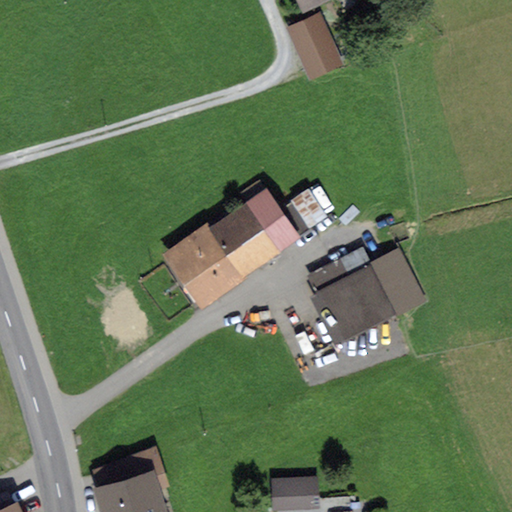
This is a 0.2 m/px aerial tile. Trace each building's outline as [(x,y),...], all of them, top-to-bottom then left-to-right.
[(298,0),(303,10),(326,0),(298,0)] [(307,73),(310,81),(345,66),(322,12),(287,27),(307,73)] [(227,211),(161,258),(164,263),(199,310),(301,237),(279,207),(263,185),(227,211)] [(388,237),(297,281),(331,350),(398,318),(422,307),(388,237)] [(91,485),(99,511),(170,511),(157,466),(91,485)] [(318,478),(269,480),(270,511),(319,511),(319,495),(318,478)] [(25,511),(20,500),(0,507),(0,511),(25,511)]
